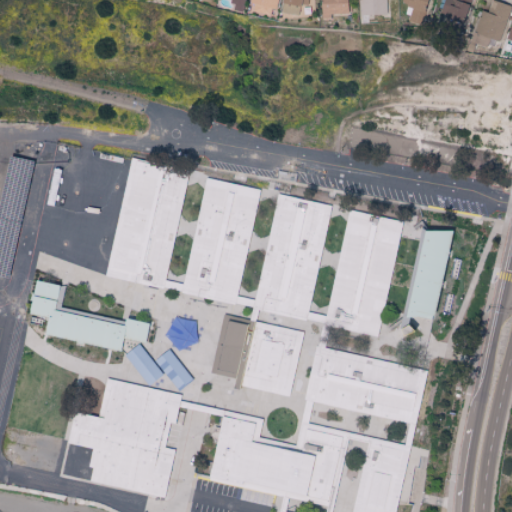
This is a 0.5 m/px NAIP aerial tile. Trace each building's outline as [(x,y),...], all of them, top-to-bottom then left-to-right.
[(231,0),(230,9),(242,11),(244,0),(231,0)] [(276,0),(250,0),(248,10),(273,16),(276,0)] [(307,0),(282,0),(281,12),(298,14),(299,4),(307,5),(307,0)] [(347,0),(320,0),(321,19),(330,19),(330,13),(348,13),(347,0)] [(385,0),(358,0),(359,15),(386,14),(385,0)] [(443,0),(439,15),(462,23),(468,0),(443,0)] [(509,5),(492,0),(490,0),(487,12),(480,10),(471,42),(496,49),(509,5)] [(173,268),(167,294),(139,288),(110,283),(113,269),(126,208),(136,160),(138,161),(193,174),(186,207),(173,268)] [(32,179),(27,203),(17,201),(0,196),(0,171),(17,176),(32,179)] [(101,208),(90,264),(78,261),(42,252),(53,208),(60,179),(77,184),(105,190),(101,208)] [(250,268),(240,314),(199,306),(182,302),(189,268),(199,225),(203,207),(209,180),(259,192),(265,193),(263,207),(259,221),(250,268)] [(320,284),(311,328),(260,318),(254,316),(260,287),(264,268),(277,207),(280,194),(320,204),(332,206),(337,207),(324,267),(320,284)] [(24,215),(17,244),(14,258),(0,255),(0,209),(17,214),(24,215)] [(387,328),(383,345),(382,344),(326,333),(327,328),(340,267),(352,211),(381,218),(409,224),(400,267),(387,328)] [(442,305),(438,322),(411,313),(420,267),(427,233),(441,232),(457,232),(450,266),(442,305)] [(0,270),(14,273),(12,294),(0,291),(0,270)] [(78,312),(129,325),(131,317),(139,319),(155,324),(154,329),(151,348),(139,345),(127,343),(127,356),(79,345),(48,338),(50,330),(52,321),(34,317),(41,283),(67,288),(64,309),(78,312)] [(297,389),(295,401),(261,389),(217,376),(227,329),(229,318),(259,323),(260,323),(282,328),(307,334),(297,389)] [(200,349),(183,356),(168,341),(174,329),(180,319),(200,325),(201,325),(201,329),(202,348),(200,349)] [(145,347),(159,363),(173,353),(197,383),(189,390),(186,393),(183,390),(171,375),(154,388),(139,369),(130,356),(139,350),(145,347)] [(427,388),(420,428),(382,420),(321,406),(308,403),(311,389),(320,350),(321,350),(382,363),(429,374),(427,388)] [(186,400),(180,428),(175,426),(169,451),(169,452),(179,456),(168,506),(140,499),(94,487),(99,471),(94,469),(98,452),(79,448),(72,446),(79,423),(82,416),(104,420),(109,391),(111,382),(139,389),(146,390),(186,400)] [(264,441),(301,448),(306,426),(322,430),(353,437),(350,450),(338,511),(337,511),(328,511),(329,511),(326,511),(322,510),(261,496),(214,485),(220,451),(228,413),(261,421),(266,422),(264,441)] [(359,511),(360,510),(372,449),(373,443),(382,445),(405,449),(415,451),(402,510),(401,511),(359,511)]
